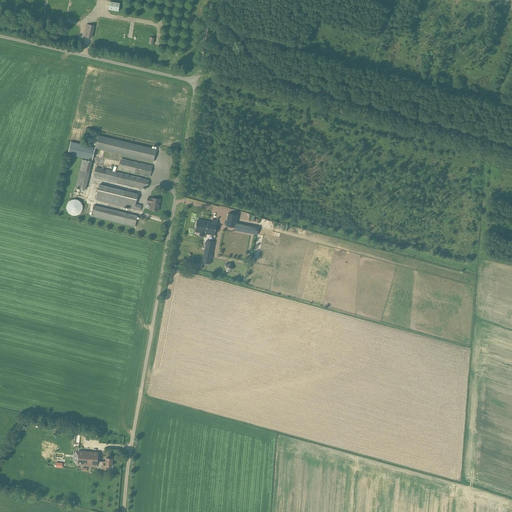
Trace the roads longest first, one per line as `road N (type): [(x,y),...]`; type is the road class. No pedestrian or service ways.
road 1 (track): [(209,84),(188,192),(475,270),(477,254),(511,263)]
road 2 (unclassified): [(126,511),(199,82)]
road 3 (unclassified): [(199,82),(0,36)]
